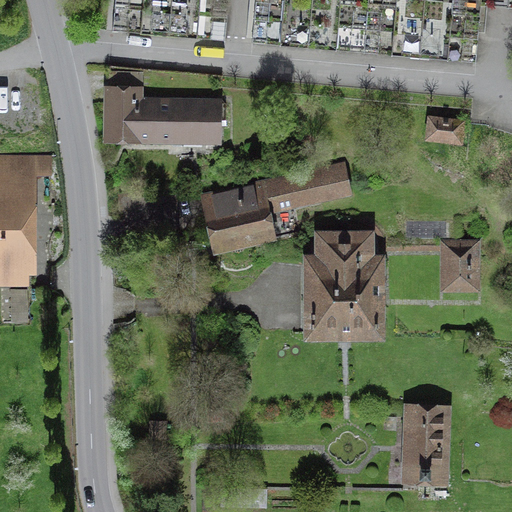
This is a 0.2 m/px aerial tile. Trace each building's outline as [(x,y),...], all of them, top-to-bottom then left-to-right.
[(511,0),(115,0),(113,31),(225,40),(228,0),(256,0),(253,44),(477,63),(482,5),(511,7),(511,0)] [(144,89),(103,89),(103,149),(221,149),(221,101),(144,101),(144,89)] [(462,122),(421,119),(418,146),(460,150),(462,122)] [(54,180),(51,155),(0,154),(0,291),(35,292),(35,282),(47,282),(48,241),(37,185),(54,180)] [(187,154),(129,160),(132,191),(191,185),(187,154)] [(351,198),(345,169),(343,163),(199,194),(213,259),(277,245),(270,215),(351,198)] [(374,235),(314,235),(314,259),(302,259),(303,350),(384,349),(384,259),(374,259),(374,252),(374,243),(374,235)] [(480,243),(440,243),(374,243),(374,252),(438,252),(437,296),(480,296),(480,243)] [(220,406),(209,406),(209,420),(220,420),(220,406)] [(452,410),(404,409),(401,491),(449,493),(452,410)] [(165,421),(152,421),(152,438),(165,438),(165,421)]
